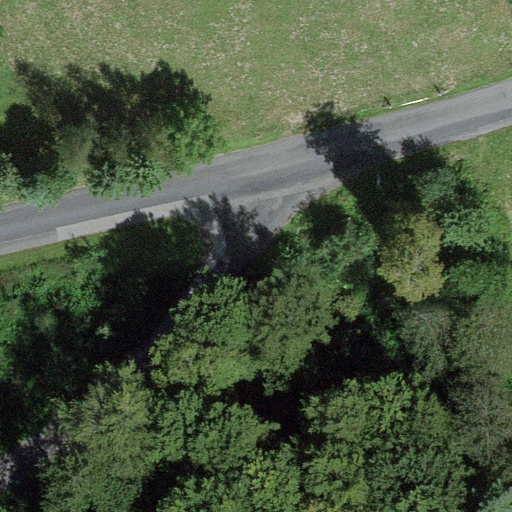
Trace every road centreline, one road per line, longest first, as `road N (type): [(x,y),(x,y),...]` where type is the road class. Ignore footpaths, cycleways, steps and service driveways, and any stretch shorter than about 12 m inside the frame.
road 1 (unclassified): [(511,112),(445,138),(0,255)]
road 2 (track): [(262,186),(49,446),(0,473)]
